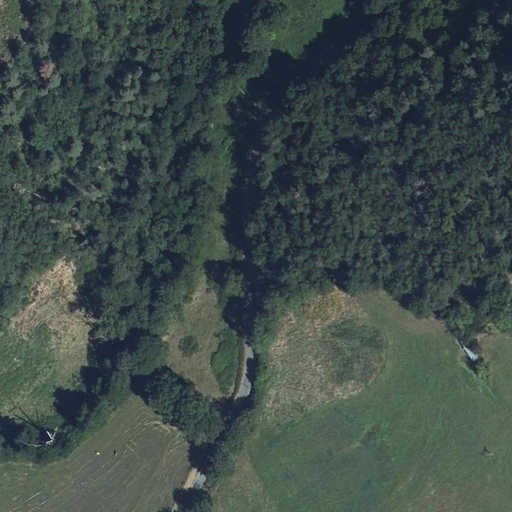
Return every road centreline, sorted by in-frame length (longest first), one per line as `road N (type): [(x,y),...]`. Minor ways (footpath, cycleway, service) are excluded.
road 1 (unclassified): [(179,511),(243,399),(251,363),(252,162),(274,115),(389,0)]
road 2 (track): [(274,115),(239,94),(212,43),(222,0)]
